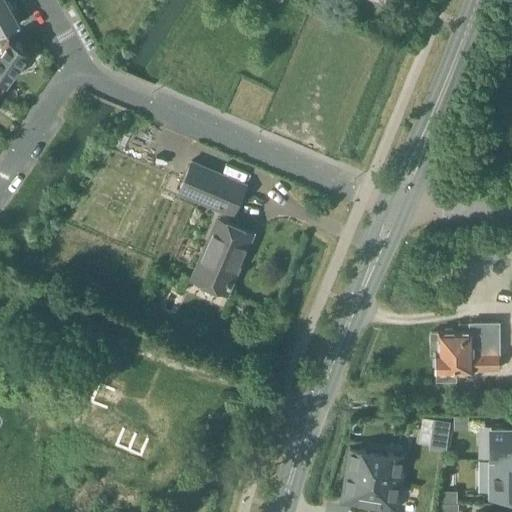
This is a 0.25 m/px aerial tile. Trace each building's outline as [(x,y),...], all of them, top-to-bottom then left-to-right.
[(6,0),(0,0),(0,32),(4,30),(19,22),(10,6),(12,5),(8,0),(7,0),(6,0)] [(0,44),(2,47),(0,49),(0,92),(28,51),(8,37),(4,30),(0,32),(0,44)] [(246,184),(191,161),(183,181),(211,193),(207,204),(222,210),(219,218),(218,217),(192,278),(225,292),(251,231),(228,221),(231,214),(232,215),(246,184)] [(435,353),(435,356),(432,358),(433,364),(436,366),(436,379),(455,379),(455,370),(471,370),(471,369),(498,369),(498,352),(498,322),(469,322),(469,334),(458,335),(458,331),(454,331),(452,328),(445,328),(443,331),(439,331),(439,332),(430,332),(430,353),(435,353)] [(102,369),(89,404),(104,410),(99,422),(121,431),(120,435),(145,445),(146,440),(153,443),(166,411),(128,396),(134,381),(138,383),(147,362),(102,344),(94,366),(102,369)] [(17,408),(40,417),(47,402),(35,397),(24,393),(17,408)] [(448,448),(451,417),(422,414),(419,444),(448,448)] [(464,416),(454,416),(454,429),(464,429),(464,416)] [(511,424),(491,424),(490,458),(511,458),(511,424)] [(369,510),(369,511),(388,511),(389,508),(395,509),(404,455),(349,446),(340,500),(376,506),(375,511),(369,510)] [(511,458),(490,459),(490,493),(511,493),(511,458)] [(455,491),(441,491),(441,501),(455,501),(455,491)] [(440,511),(456,511),(456,503),(440,503),(440,511)]
